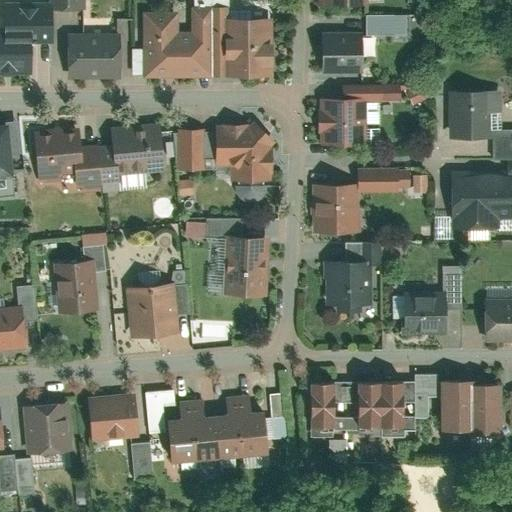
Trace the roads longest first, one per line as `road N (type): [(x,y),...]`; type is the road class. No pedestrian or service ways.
road 1 (residential): [(0,97),(295,97)]
road 2 (residential): [(0,378),(281,352)]
road 3 (residential): [(295,97),(281,352)]
road 4 (residential): [(281,352),(306,360),(511,359)]
